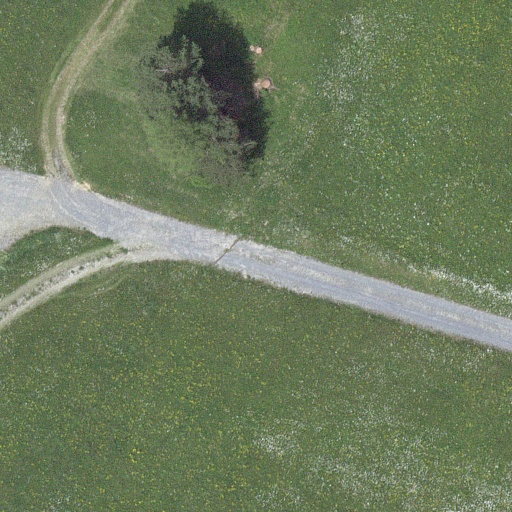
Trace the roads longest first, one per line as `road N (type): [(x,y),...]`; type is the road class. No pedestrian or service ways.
road 1 (track): [(0,191),(511,340)]
road 2 (track): [(191,242),(67,273),(0,313)]
